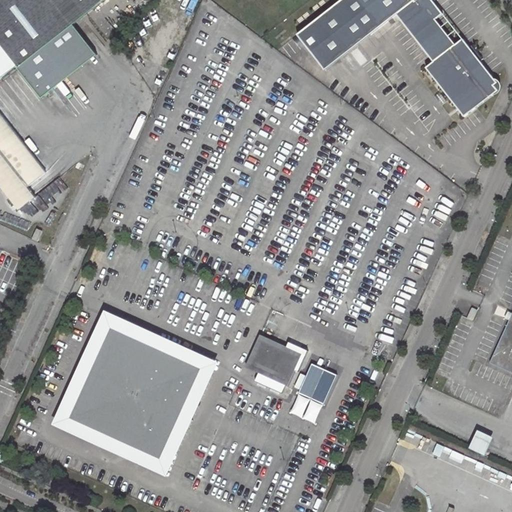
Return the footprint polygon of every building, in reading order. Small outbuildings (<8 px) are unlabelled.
[(74,25),(106,0),(0,0),(0,80),(19,66),(20,67),(74,25)] [(435,0),(341,0),(297,34),(324,69),(398,13),(434,61),(427,67),(465,118),(499,91),(495,86),(498,83),(481,61),(484,59),(473,45),(471,47),(464,38),(457,44),(437,18),(445,13),(435,0)] [(74,25),(20,67),(44,97),(98,54),(74,25)] [(48,172),(0,110),(0,147),(30,186),(48,172)] [(0,147),(0,183),(21,210),(38,196),(30,186),(0,147)] [(37,226),(32,238),(38,240),(43,229),(37,226)] [(473,320),(478,310),(472,307),(468,318),(473,320)] [(511,316),(492,361),(511,370),(511,316)] [(112,326),(87,380),(86,382),(88,383),(127,400),(152,346),(152,345),(112,326)] [(274,374),(285,351),(263,341),(252,364),(274,374)] [(152,346),(127,400),(88,383),(73,417),(160,457),(200,369),(152,346)] [(287,380),(298,356),(285,351),(274,374),(287,380)] [(481,436),(476,447),(483,449),(488,439),(481,436)]
